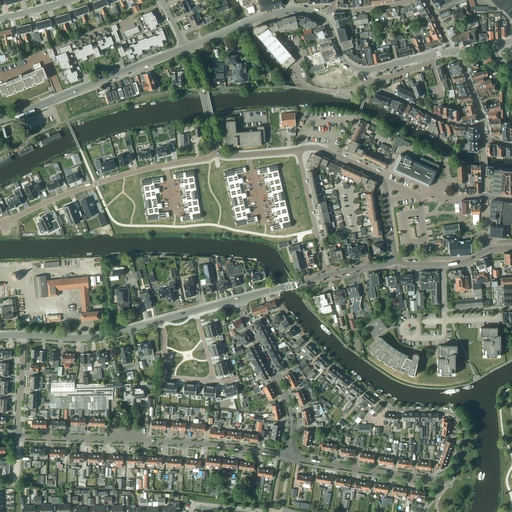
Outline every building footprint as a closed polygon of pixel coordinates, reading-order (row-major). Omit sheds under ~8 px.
[(102,8),(101,9),(103,12),(105,11),(103,6),(108,4),(106,0),(100,0),(99,1),(102,8)] [(181,9),(189,5),(188,2),(190,2),(190,1),(190,0),(189,0),(184,0),(185,1),(179,4),(181,9)] [(261,0),(257,0),(261,12),(284,6),(282,0),(264,0),(262,1),(261,0)] [(413,11),(426,5),(424,0),(419,0),(413,3),(415,7),(413,7),(412,5),(409,6),(411,11),(413,10),(413,11)] [(503,9),(511,19),(511,0),(491,0),(491,1),(502,11),(503,9)] [(101,7),(101,9),(102,8),(99,1),(93,3),(95,9),(101,7)] [(461,8),(452,12),(455,19),(471,13),(466,2),(460,4),(461,7),(461,8)] [(132,7),(135,13),(140,10),(138,4),(132,7)] [(219,14),(230,8),(228,4),(217,10),(219,14)] [(88,5),(81,7),(83,14),(84,16),(83,16),(82,16),(83,19),(86,18),(85,16),(84,14),(90,12),(88,5)] [(192,12),(203,7),(198,9),(196,7),(191,9),(189,5),(181,9),(184,14),(191,10),(192,12)] [(419,14),(428,10),(426,5),(413,11),(414,13),(417,12),(416,11),(418,10),(419,14)] [(441,19),(451,14),(450,11),(451,11),(457,8),(456,5),(449,8),(449,9),(439,13),(441,19)] [(81,7),(74,10),(76,17),(82,15),(83,16),(84,16),(83,14),(81,7)] [(190,22),(198,19),(198,18),(201,17),(199,13),(205,10),(203,7),(192,12),(194,15),(188,17),(190,22)] [(399,14),(398,9),(398,7),(389,9),(386,10),(388,17),(391,16),(391,18),(400,16),(399,14)] [(422,18),(431,14),(428,10),(415,16),(416,18),(420,16),(419,16),(420,15),(422,18)] [(145,19),(155,15),(153,11),(143,15),(145,19)] [(66,14),(62,15),(64,22),(65,24),(64,24),(64,25),(64,27),(67,27),(66,24),(65,22),(71,20),(69,13),(66,14)] [(360,15),(362,27),(364,27),(363,23),(369,22),(368,21),(369,21),(368,14),(365,15),(365,14),(360,15)] [(425,25),(434,21),(432,16),(431,14),(422,18),(416,21),(418,25),(423,23),(423,22),(424,22),(425,25)] [(62,15),(55,17),(57,24),(63,23),(64,24),(65,24),(64,22),(62,15)] [(155,15),(145,19),(146,24),(148,23),(157,20),(156,19),(155,15)] [(359,28),(362,27),(360,15),(356,15),(356,16),(353,16),(354,25),(359,24),(359,28)] [(297,24),(296,16),(276,20),(276,22),(256,26),(255,27),(254,27),(254,28),(253,28),(253,29),(253,30),(253,31),(253,32),(253,33),(254,33),(254,34),(255,34),(255,35),(256,35),(256,36),(257,37),(257,38),(258,41),(261,40),(263,46),(266,45),(280,42),(274,36),(276,34),(275,32),(285,30),(284,29),(298,26),(297,24)] [(304,27),(308,18),(304,16),(296,16),(297,24),(303,24),(303,25),(302,25),(301,28),(304,29),(304,27)] [(344,23),(349,22),(349,19),(351,19),(351,17),(345,18),(335,20),(335,24),(336,26),(344,23)] [(317,27),(319,24),(315,20),(308,18),(304,27),(306,27),(306,26),(310,28),(310,26),(314,28),(316,26),(317,27)] [(50,19),(43,21),(45,28),(45,30),(44,30),(45,33),(47,32),(47,29),(46,28),(52,26),(50,19)] [(157,20),(148,23),(151,30),(157,28),(156,25),(160,23),(158,19),(156,19),(157,20)] [(199,21),(198,19),(190,22),(193,27),(198,25),(200,27),(205,24),(203,21),(202,20),(199,21)] [(43,21),(36,23),(38,30),(44,28),(44,30),(45,30),(45,28),(43,21)] [(431,30),(437,28),(434,21),(425,25),(421,27),(422,29),(426,28),(429,27),(431,30)] [(26,34),(25,34),(25,37),(27,37),(26,32),(32,31),(30,24),(24,26),(26,34)] [(459,32),(456,25),(446,29),(450,39),(451,38),(454,47),(473,43),(472,42),(469,30),(465,32),(464,30),(459,32)] [(24,33),(25,34),(26,34),(24,26),(17,28),(19,34),(24,33)] [(329,39),(324,26),(313,31),(312,28),(299,33),(303,43),(316,38),(318,43),(329,39)] [(479,41),(487,40),(486,29),(485,29),(485,26),(482,27),(482,33),(479,34),(479,41)] [(473,43),(479,42),(479,41),(477,27),(469,30),(472,42),(473,43)] [(160,35),(162,42),(167,40),(162,28),(159,29),(160,31),(158,32),(159,34),(160,35)] [(420,34),(418,28),(413,30),(416,37),(411,38),(412,38),(416,53),(417,53),(423,51),(421,46),(422,45),(419,36),(421,36),(420,35),(420,34)] [(430,33),(426,35),(424,36),(423,33),(420,34),(420,35),(421,36),(422,39),(426,37),(438,33),(437,28),(431,30),(429,31),(430,33)] [(6,42),(8,42),(7,39),(7,37),(13,35),(11,29),(4,30),(6,39),(5,39),(6,42)] [(348,40),(346,33),(338,35),(340,42),(348,40)] [(428,42),(431,41),(442,38),(438,33),(426,37),(428,42)] [(155,37),(159,46),(159,47),(164,45),(162,42),(160,35),(156,37),(155,37)] [(102,38),(106,48),(110,46),(106,38),(106,36),(102,38)] [(106,38),(110,46),(110,48),(115,46),(111,36),(106,38)] [(151,37),(155,47),(159,46),(155,37),(156,37),(155,36),(151,37)] [(151,49),(155,47),(151,37),(147,39),(150,48),(151,49)] [(397,45),(396,40),(395,37),(390,38),(395,59),(400,57),(398,49),(397,47),(398,47),(397,45)] [(99,50),(102,49),(106,48),(102,38),(97,39),(99,44),(97,45),(99,50)] [(142,40),(146,50),(150,48),(147,39),(147,38),(142,40)] [(358,41),(355,41),(355,42),(354,38),(351,39),(348,40),(340,42),(343,50),(353,46),(358,45),(358,41)] [(409,55),(416,53),(412,38),(411,38),(409,39),(410,42),(412,42),(414,45),(409,46),(407,46),(409,55)] [(432,48),(437,46),(444,44),(444,43),(442,38),(431,41),(431,43),(430,43),(432,48)] [(367,43),(366,39),(363,40),(365,47),(366,46),(366,47),(365,47),(366,57),(367,57),(368,65),(373,64),(374,64),(372,51),(371,51),(369,42),(367,43)] [(142,51),(146,50),(142,40),(138,41),(139,43),(142,51)] [(321,51),(332,47),(330,41),(319,45),(321,51)] [(280,42),(266,45),(268,52),(270,51),(273,57),(275,56),(277,62),(280,62),(282,68),(285,67),(285,69),(296,60),(280,42)] [(143,53),(142,51),(139,43),(135,45),(134,45),(138,54),(138,55),(143,53)] [(92,47),(91,44),(87,45),(91,55),(95,54),(92,47)] [(134,45),(135,45),(134,44),(130,46),(130,47),(131,47),(134,56),(138,54),(134,45)] [(87,57),(91,55),(87,45),(83,47),(83,49),(84,49),(87,57)] [(103,54),(102,49),(99,50),(97,45),(92,47),(95,54),(96,57),(103,54)] [(128,54),(126,49),(124,50),(122,45),(117,46),(121,57),(125,55),(128,54)] [(380,62),(391,59),(388,48),(390,47),(389,45),(377,48),(378,50),(380,62)] [(302,50),(304,56),(313,53),(312,49),(315,49),(314,46),(302,50)] [(128,54),(125,55),(127,60),(135,57),(134,56),(131,47),(130,47),(126,49),(128,54)] [(310,74),(325,68),(322,62),(335,58),(332,47),(321,51),(322,51),(317,53),(318,57),(315,58),(317,61),(313,62),(314,66),(308,68),(310,74)] [(79,50),(79,48),(74,50),(78,60),(82,59),(79,50)] [(354,57),(356,54),(353,52),(352,48),(343,51),(346,55),(348,57),(351,55),(354,57)] [(88,59),(87,57),(84,49),(83,49),(79,50),(82,59),(83,61),(88,59)] [(380,62),(378,50),(377,50),(378,53),(376,53),(376,50),(372,51),(374,64),(380,62)] [(58,60),(68,56),(66,52),(64,53),(61,54),(56,56),(58,60)] [(360,64),(359,64),(367,65),(365,57),(363,57),(362,52),(361,52),(360,53),(359,55),(359,56),(358,56),(360,64)] [(359,55),(360,53),(359,53),(357,55),(356,54),(354,57),(351,55),(348,57),(346,55),(348,57),(359,64),(360,64),(358,56),(359,56),(359,55)] [(241,73),(246,73),(245,63),(238,63),(237,55),(224,56),(225,64),(233,64),(233,71),(228,71),(241,71),(241,73)] [(69,61),(68,56),(58,60),(59,65),(60,64),(69,61)] [(67,66),(72,64),(70,60),(69,61),(60,64),(63,71),(68,69),(67,66)] [(7,82),(0,84),(0,87),(3,95),(6,93),(7,96),(15,93),(14,91),(16,90),(17,92),(24,89),(24,87),(26,86),(27,88),(34,85),(33,83),(36,82),(36,84),(45,81),(44,78),(47,77),(45,71),(45,70),(43,71),(40,62),(33,65),(35,70),(22,76),(21,74),(19,75),(20,76),(7,82)] [(452,76),(463,74),(460,62),(449,64),(452,76)] [(471,75),(479,72),(477,68),(479,67),(477,62),(467,63),(471,75)] [(212,70),(213,83),(224,83),(224,77),(225,76),(224,74),(224,73),(223,63),(216,63),(216,70),(212,70)] [(68,69),(63,71),(62,72),(64,76),(66,75),(74,72),(72,68),(73,67),(72,64),(67,66),(68,69)] [(172,72),(172,67),(169,67),(169,69),(167,69),(167,75),(169,75),(169,76),(173,76),(173,81),(173,85),(179,84),(179,86),(183,85),(183,75),(182,75),(182,72),(172,72)] [(441,81),(442,81),(444,87),(445,90),(449,89),(446,80),(446,77),(449,77),(448,74),(447,75),(446,74),(445,74),(443,67),(437,69),(441,81)] [(74,72),(66,75),(68,79),(77,75),(77,76),(78,75),(77,71),(74,72)] [(246,73),(241,73),(241,71),(228,71),(228,77),(233,76),(234,82),(246,81),(246,79),(249,78),(248,73),(246,73)] [(483,77),(487,76),(488,76),(486,71),(479,72),(471,75),(472,81),(477,79),(480,77),(480,78),(483,77)] [(138,84),(142,83),(144,89),(148,88),(149,91),(156,89),(151,72),(141,75),(141,74),(135,76),(138,84)] [(78,77),(77,76),(77,75),(68,79),(67,79),(68,84),(81,79),(80,77),(78,77)] [(488,77),(487,76),(483,77),(480,78),(480,77),(477,79),(472,81),(474,85),(481,82),(485,81),(484,78),(488,77)] [(320,79),(316,79),(316,86),(335,88),(336,79),(320,77),(320,79)] [(132,86),(129,87),(131,96),(137,94),(134,82),(133,83),(132,78),(129,79),(130,83),(131,83),(132,86)] [(481,82),(474,85),(476,90),(478,95),(493,85),(490,79),(482,83),(481,82)] [(129,87),(127,80),(124,80),(125,84),(126,86),(123,87),(125,97),(131,96),(129,87)] [(414,84),(412,80),(409,81),(411,87),(412,87),(416,98),(422,96),(421,94),(425,92),(422,86),(419,87),(418,83),(414,84)] [(465,80),(458,81),(459,84),(458,85),(459,89),(467,86),(466,82),(465,80)] [(123,87),(121,81),(118,82),(119,84),(120,88),(117,89),(116,89),(119,99),(125,97),(123,87)] [(117,89),(116,88),(115,84),(113,85),(114,90),(111,91),(110,91),(113,101),(119,99),(116,89),(117,89)] [(497,90),(494,85),(478,95),(480,101),(489,96),(488,96),(492,94),(497,90)] [(414,94),(397,86),(394,93),(414,103),(416,98),(414,94)] [(110,91),(111,91),(109,87),(107,87),(108,91),(105,92),(108,102),(109,102),(113,101),(110,91)] [(485,112),(500,111),(500,106),(504,106),(504,92),(500,92),(500,102),(494,104),(488,106),(486,102),(482,104),(485,112)] [(381,106),(382,104),(383,101),(382,101),(383,96),(375,93),(372,100),(379,103),(378,105),(381,106)] [(458,103),(464,102),(466,102),(466,101),(472,100),(470,95),(457,98),(458,103)] [(388,106),(391,99),(383,96),(382,101),(383,101),(382,104),(388,106)] [(394,105),(395,100),(391,99),(388,106),(387,110),(389,111),(390,108),(390,107),(392,108),(394,105)] [(401,117),(404,112),(405,111),(403,110),(406,104),(400,102),(397,110),(402,112),(401,114),(400,116),(401,117)] [(407,120),(413,107),(408,105),(405,111),(404,112),(407,114),(404,119),(407,120)] [(467,116),(476,114),(474,105),(467,106),(465,106),(465,107),(465,108),(460,110),(460,113),(466,111),(467,116)] [(438,106),(434,106),(434,108),(434,113),(438,113),(438,115),(442,115),(442,106),(438,106)] [(415,118),(419,111),(413,107),(407,120),(406,120),(410,122),(411,120),(412,117),(415,118)] [(449,109),(449,107),(443,107),(443,117),(448,117),(448,118),(453,119),(453,120),(459,121),(459,114),(458,110),(454,110),(454,109),(449,109)] [(414,119),(415,120),(418,121),(415,125),(419,127),(420,124),(426,114),(419,111),(414,119)] [(488,119),(498,119),(498,113),(500,113),(500,111),(485,112),(488,119)] [(296,126),(295,113),(281,114),(281,127),(287,127),(287,126),(296,126)] [(427,127),(431,117),(426,114),(420,124),(427,127)] [(476,114),(467,116),(460,117),(461,122),(466,123),(471,123),(476,122),(478,120),(476,114)] [(226,121),(227,138),(228,145),(232,145),(239,145),(239,146),(258,145),(258,143),(261,143),(261,142),(265,141),(264,126),(258,127),(258,131),(236,133),(235,123),(239,123),(239,116),(235,117),(235,116),(234,116),(234,117),(227,117),(227,121),(226,121)] [(427,127),(426,129),(432,133),(437,137),(438,134),(438,133),(437,126),(435,125),(436,124),(435,123),(436,120),(431,117),(427,127)] [(495,128),(501,127),(500,118),(498,119),(488,119),(490,128),(495,128)] [(358,125),(365,128),(368,123),(360,120),(358,125)] [(448,137),(444,124),(444,123),(437,120),(437,123),(440,133),(442,132),(442,138),(448,137)] [(454,137),(452,125),(444,124),(448,137),(450,136),(450,140),(453,140),(454,137)] [(356,130),(363,133),(365,128),(358,125),(356,130)] [(459,135),(459,134),(460,126),(452,125),(454,137),(453,140),(457,140),(457,137),(458,135),(459,135)] [(353,134),(361,138),(363,133),(356,130),(353,134)] [(42,145),(61,137),(59,132),(40,141),(40,142),(42,145)] [(180,134),(180,138),(181,149),(188,149),(188,142),(189,142),(189,134),(180,134)] [(351,139),(359,143),(361,138),(353,134),(351,139)] [(404,139),(397,136),(394,144),(397,145),(400,147),(404,139)] [(477,151),(477,148),(477,138),(468,138),(468,144),(465,144),(465,150),(468,150),(468,151),(477,151)] [(349,145),(356,148),(359,143),(351,139),(349,145)] [(168,146),(157,148),(159,156),(170,154),(169,149),(171,148),(171,149),(175,148),(173,142),(170,142),(171,145),(168,146)] [(150,150),(138,151),(139,160),(151,158),(151,153),(154,153),(153,145),(149,145),(150,150)] [(355,155),(358,149),(356,148),(349,145),(347,150),(353,153),(352,154),(355,155)] [(19,156),(33,150),(31,146),(17,152),(19,156)] [(361,156),(363,150),(358,148),(358,149),(355,155),(360,158),(361,156)] [(363,150),(361,156),(366,158),(369,150),(364,148),(363,150)] [(369,150),(366,158),(371,160),(374,153),(369,150)] [(374,153),(371,160),(376,162),(379,155),(374,153)] [(125,154),(118,156),(121,166),(128,164),(127,162),(133,160),(131,154),(126,155),(125,154)] [(321,161),(324,156),(321,155),(320,156),(314,154),(309,164),(311,165),(311,167),(312,171),(314,170),(314,168),(314,166),(317,167),(320,161),(321,161)] [(437,170),(439,165),(421,157),(419,162),(409,158),(410,156),(406,155),(405,156),(400,154),(393,170),(430,187),(437,170)] [(379,155),(376,162),(381,165),(384,157),(379,155)] [(0,167),(13,161),(11,156),(0,161),(0,167)] [(325,166),(328,158),(324,156),(321,161),(320,164),(325,166)] [(384,157),(381,165),(386,167),(389,159),(384,157)] [(330,168),(333,161),(328,158),(325,166),(330,168)] [(99,159),(95,161),(98,169),(101,168),(103,172),(115,168),(113,160),(101,164),(99,159)] [(335,170),(338,163),(333,161),(330,168),(329,172),(331,173),(332,169),(335,170)] [(340,173),(343,165),(338,163),(335,170),(335,171),(334,174),(336,175),(338,172),(340,173)] [(277,165),(256,170),(258,175),(263,174),(267,172),(278,170),(277,165)] [(348,167),(343,165),(340,173),(345,175),(348,167)] [(465,174),(464,165),(457,166),(458,183),(459,183),(459,185),(458,186),(458,188),(459,188),(459,189),(460,195),(462,195),(462,196),(465,196),(465,195),(467,195),(466,189),(466,187),(465,182),(465,181),(465,174)] [(466,174),(480,173),(480,166),(471,165),(466,165),(464,165),(465,174),(466,174)] [(246,167),(225,172),(226,177),(237,174),(247,172),(246,167)] [(350,177),(353,170),(348,167),(345,175),(350,177)] [(75,175),(70,177),(72,183),(81,179),(80,177),(84,176),(81,168),(73,171),(75,175)] [(269,177),(264,178),(265,181),(269,180),(280,177),(278,170),(267,172),(269,177)] [(355,179),(358,172),(353,170),(350,177),(355,179)] [(495,180),(494,194),(495,194),(501,194),(502,184),(503,171),(498,170),(495,170),(495,180)] [(194,171),(173,174),(173,179),(183,178),(195,176),(194,171)] [(502,184),(501,194),(502,194),(504,194),(504,195),(504,194),(506,194),(506,195),(506,194),(508,194),(508,195),(509,195),(511,195),(511,194),(511,171),(509,171),(505,171),(504,171),(503,171),(502,184)] [(360,181),(363,174),(358,172),(355,179),(360,181)] [(480,173),(466,174),(465,174),(465,181),(481,181),(480,173)] [(57,179),(46,184),(50,191),(60,186),(58,182),(62,181),(59,174),(55,175),(57,179)] [(237,174),(226,177),(228,184),(244,181),(243,178),(239,179),(237,174)] [(363,174),(360,181),(365,184),(366,183),(369,176),(363,174)] [(184,182),(179,183),(180,186),(196,183),(195,176),(183,178),(184,182)] [(369,176),(366,183),(367,184),(365,189),(372,192),(377,182),(371,179),(371,178),(369,176)] [(163,177),(142,180),(143,185),(154,184),(164,182),(163,177)] [(269,180),(265,181),(265,184),(270,182),(271,187),(282,185),(280,177),(269,180)] [(244,181),(228,184),(230,192),(241,189),(240,184),(244,183),(244,181)] [(465,182),(466,187),(468,187),(475,186),(475,194),(481,194),(481,181),(465,181),(465,182)] [(25,188),(25,189),(30,200),(38,196),(36,193),(42,190),(39,183),(33,186),(33,185),(25,188)] [(196,183),(180,186),(180,189),(185,188),(186,193),(197,191),(196,183)] [(154,184),(143,185),(144,192),(160,189),(160,187),(155,187),(154,184)] [(272,192),(267,193),(268,196),(284,192),(282,185),(271,187),(272,192)] [(16,197),(8,201),(11,209),(15,208),(16,208),(18,207),(18,206),(22,204),(20,199),(24,198),(20,189),(14,192),(16,197)] [(160,189),(144,192),(145,200),(157,198),(156,193),(161,192),(160,189)] [(241,189),(230,192),(231,199),(247,195),(247,193),(242,194),(241,189)] [(186,198),(182,198),(182,201),(198,198),(197,191),(186,193),(186,198)] [(284,192),(268,196),(269,198),(273,197),(274,202),(285,200),(284,192)] [(247,195),(231,199),(233,207),(244,204),(243,199),(248,198),(247,195)] [(90,197),(82,200),(87,215),(95,212),(90,197)] [(157,198),(145,200),(147,207),(163,205),(162,202),(157,203),(157,198)] [(198,198),(182,201),(183,204),(187,203),(188,207),(200,206),(198,198)] [(471,207),(480,207),(481,199),(470,200),(470,207),(471,207)] [(276,207),(271,208),(272,211),(287,207),(285,200),(274,202),(276,207)] [(470,213),(469,200),(461,201),(462,214),(470,213)] [(491,219),(496,220),(496,218),(497,218),(502,219),(502,212),(503,201),(501,201),(492,201),(491,219)] [(511,201),(504,202),(504,206),(504,220),(502,221),(501,221),(501,224),(511,223),(511,201)] [(244,204),(233,207),(235,214),(251,211),(250,208),(245,209),(244,204)] [(74,205),(64,209),(70,223),(80,219),(74,205)] [(163,205),(147,207),(148,215),(159,213),(158,208),(163,207),(163,205)] [(188,207),(184,208),(184,211),(189,210),(189,214),(201,213),(200,206),(188,207)] [(287,207),(272,211),(272,213),(277,212),(278,217),(289,214),(287,207)] [(159,213),(148,215),(149,220),(170,217),(169,211),(159,213)] [(251,211),(235,214),(236,221),(248,218),(247,214),(251,213),(251,211)] [(103,213),(98,215),(101,225),(107,223),(103,213)] [(189,214),(180,216),(180,221),(202,218),(201,213),(189,214)] [(278,217),(273,218),(274,220),(278,219),(279,224),(290,221),(289,214),(278,217)] [(39,226),(37,227),(40,232),(46,229),(47,231),(53,228),(54,231),(60,228),(59,225),(56,226),(53,221),(49,223),(46,216),(39,219),(40,222),(37,223),(39,226)] [(248,218),(236,221),(238,226),(258,221),(257,216),(248,218)] [(501,225),(501,219),(496,219),(496,225),(490,225),(489,237),(504,238),(505,226),(501,225)] [(279,224),(270,226),(271,231),(292,226),(290,221),(279,224)] [(442,226),(442,228),(443,234),(460,232),(459,224),(442,226)] [(441,243),(443,243),(449,242),(458,242),(458,241),(457,234),(443,235),(443,240),(441,240),(441,243)] [(382,237),(374,238),(374,237),(373,237),(374,244),(375,253),(378,252),(379,254),(385,253),(383,243),(382,237)] [(356,247),(351,248),(351,243),(348,244),(347,239),(344,240),(345,246),(348,245),(350,257),(353,256),(353,258),(358,257),(356,247)] [(449,242),(450,256),(471,255),(470,241),(458,241),(458,242),(449,242)] [(356,247),(358,257),(362,256),(362,255),(365,254),(364,246),(358,247),(357,244),(355,244),(356,247)] [(305,269),(299,245),(289,247),(290,254),(292,253),(296,271),(305,269)] [(336,251),(336,247),(329,248),(330,252),(331,256),(332,256),(333,261),(334,262),(335,262),(340,261),(339,259),(343,258),(342,254),(343,254),(342,249),(336,251)] [(317,264),(315,256),(307,258),(309,268),(313,267),(313,265),(317,264)] [(479,270),(473,271),(475,280),(476,284),(479,284),(486,283),(488,282),(487,278),(487,276),(488,276),(487,272),(486,268),(488,267),(490,266),(487,256),(479,259),(480,261),(476,262),(478,268),(479,270)] [(232,262),(230,263),(226,264),(229,277),(230,277),(233,287),(241,285),(239,279),(240,279),(240,275),(247,273),(244,264),(233,266),(232,262)] [(215,282),(212,263),(203,264),(206,284),(202,285),(204,294),(214,292),(212,283),(215,282)] [(247,275),(251,274),(253,282),(262,279),(266,278),(264,271),(261,272),(260,271),(254,273),(253,269),(250,270),(250,269),(246,270),(247,275)] [(463,277),(462,270),(451,271),(452,278),(455,278),(456,284),(455,284),(456,291),(469,290),(468,276),(463,277)] [(420,290),(423,290),(423,289),(431,289),(431,304),(434,304),(439,304),(439,282),(438,274),(439,273),(439,271),(438,271),(436,271),(435,271),(435,272),(434,272),(419,272),(419,282),(420,282),(420,290)] [(19,272),(19,273),(17,272),(16,272),(14,273),(14,272),(13,273),(14,273),(13,275),(12,275),(12,276),(13,276),(13,278),(12,278),(12,279),(13,278),(14,280),(14,281),(15,280),(17,281),(19,280),(20,280),(21,278),(22,278),(22,277),(21,277),(21,275),(21,274),(21,275),(19,273),(20,272),(19,272)] [(221,275),(221,272),(218,272),(219,276),(220,282),(217,283),(219,291),(225,289),(221,275)] [(221,275),(225,289),(231,287),(229,280),(225,280),(224,275),(221,275),(221,272),(221,275)] [(381,284),(379,273),(375,273),(372,273),(372,274),(368,274),(368,275),(370,286),(367,287),(369,298),(376,297),(374,285),(381,284)] [(103,313),(103,311),(99,311),(90,312),(88,287),(89,287),(89,285),(88,277),(47,280),(46,275),(34,277),(36,298),(59,295),(58,290),(80,288),(82,308),(79,308),(79,313),(81,313),(81,315),(80,315),(80,317),(81,317),(81,321),(100,319),(99,313),(103,313)] [(397,283),(396,279),(395,275),(386,277),(387,286),(395,285),(396,292),(396,294),(401,294),(401,291),(399,282),(397,283)] [(412,275),(406,275),(407,291),(415,291),(414,285),(413,284),(412,275)] [(96,276),(88,277),(89,285),(91,285),(91,286),(97,285),(96,276)] [(189,283),(183,285),(184,289),(185,289),(186,293),(185,293),(186,298),(191,297),(191,296),(195,295),(193,285),(197,284),(196,277),(188,278),(189,283)] [(496,305),(491,306),(511,304),(511,277),(492,279),(493,299),(495,299),(496,305)] [(160,299),(167,297),(168,301),(169,301),(169,302),(175,301),(175,299),(176,299),(174,290),(179,289),(178,282),(170,283),(171,287),(158,290),(160,299)] [(478,299),(482,298),(482,292),(481,285),(473,286),(474,299),(475,299),(478,299)] [(361,309),(360,306),(362,296),(361,296),(358,286),(348,289),(350,299),(354,298),(352,305),(351,305),(352,311),(361,309)] [(129,296),(128,288),(115,290),(116,298),(117,298),(118,304),(119,310),(132,308),(131,301),(129,302),(128,296),(129,296)] [(139,291),(141,297),(143,296),(146,309),(151,308),(151,307),(153,307),(149,290),(142,292),(142,290),(139,291)] [(342,305),(345,305),(344,301),(347,300),(344,290),(339,291),(342,305)] [(342,305),(339,291),(333,292),(336,303),(338,302),(339,306),(340,311),(343,310),(342,305)] [(417,300),(417,310),(424,310),(423,292),(416,292),(416,293),(417,300)] [(331,305),(329,306),(328,304),(332,303),(330,293),(314,297),(317,306),(322,305),(322,307),(320,308),(321,311),(319,311),(320,314),(321,314),(322,314),(333,312),(332,309),(332,310),(331,305)] [(265,303),(268,312),(273,310),(273,309),(278,308),(277,305),(276,305),(275,300),(265,303)] [(260,314),(268,312),(265,303),(258,306),(260,314)] [(14,318),(13,306),(2,307),(3,319),(14,318)] [(257,315),(260,314),(258,306),(251,308),(253,313),(252,313),(253,316),(257,314),(257,315)] [(285,318),(284,315),(283,316),(281,312),(275,316),(276,317),(274,318),(276,323),(278,321),(279,322),(285,318)] [(511,312),(502,313),(503,323),(508,323),(507,319),(510,319),(510,321),(511,320),(511,312)] [(415,369),(419,357),(419,355),(418,354),(417,353),(415,353),(414,354),(413,355),(412,357),(411,357),(404,354),(398,351),(391,347),(386,342),(380,337),(379,338),(378,337),(388,328),(387,329),(384,325),(380,320),(379,318),(367,326),(368,328),(372,334),(376,338),(375,339),(376,339),(377,338),(378,339),(368,348),(375,355),(382,361),(389,365),(397,369),(405,373),(414,375),(415,375),(417,375),(417,374),(418,372),(417,371),(417,370),(415,369)] [(244,328),(243,325),(243,324),(240,319),(233,322),(236,328),(235,328),(237,331),(244,328)] [(257,329),(267,323),(269,322),(268,319),(266,320),(266,321),(263,323),(261,319),(253,323),(257,329)] [(291,325),(288,321),(286,319),(280,323),(281,323),(280,324),(280,325),(281,324),(283,326),(279,328),(281,332),(291,325)] [(215,322),(205,325),(207,331),(217,328),(215,322)] [(260,334),(267,330),(265,327),(268,325),(267,323),(257,329),(260,334)] [(291,338),(297,333),(292,327),(286,332),(291,338)] [(217,328),(207,331),(208,337),(219,334),(217,328)] [(487,354),(487,357),(496,357),(496,354),(500,354),(500,336),(497,336),(497,328),(481,328),(481,336),(485,336),(485,340),(483,340),(483,354),(487,354)] [(263,340),(273,335),(272,333),(269,334),(267,330),(260,334),(263,340)] [(239,341),(241,341),(249,336),(248,335),(247,331),(238,335),(240,338),(238,339),(239,341)] [(269,344),(273,342),(271,338),(274,337),(273,335),(263,340),(267,348),(270,346),(269,344)] [(250,338),(249,336),(241,341),(239,341),(239,342),(240,345),(243,343),(244,346),(252,342),(250,338)] [(300,348),(306,342),(301,337),(295,343),(297,345),(296,347),(298,350),(300,348)] [(220,342),(210,344),(212,350),(222,348),(220,342)] [(276,348),(274,343),(273,343),(273,342),(269,344),(270,346),(267,348),(270,354),(280,348),(279,346),(276,348)] [(139,357),(145,355),(153,354),(152,349),(151,349),(149,343),(143,344),(143,343),(138,344),(139,351),(138,352),(139,357)] [(304,357),(313,349),(308,344),(303,349),(306,351),(298,359),(299,361),(303,356),(304,357)] [(457,345),(450,345),(438,345),(438,351),(438,354),(440,354),(440,358),(438,358),(438,372),(442,372),(442,374),(451,374),(451,372),(454,372),(454,354),(457,354),(457,345)] [(245,357),(257,351),(254,346),(253,346),(247,349),(246,349),(246,350),(248,353),(244,355),(245,357)] [(123,365),(131,363),(129,353),(130,352),(129,347),(126,348),(126,347),(121,348),(122,354),(121,354),(123,365)] [(222,348),(212,350),(213,356),(224,354),(222,348)] [(273,359),(280,355),(278,352),(281,350),(280,348),(270,354),(273,359)] [(40,351),(37,351),(38,349),(32,349),(31,357),(37,357),(37,359),(40,359),(40,361),(45,361),(45,351),(40,351)] [(313,349),(304,357),(306,359),(310,355),(313,358),(317,353),(313,349)] [(257,351),(245,357),(246,359),(250,357),(252,360),(260,356),(257,351)] [(53,360),(53,364),(53,367),(55,367),(58,367),(59,360),(56,359),(57,352),(51,352),(50,360),(53,360)] [(102,353),(101,352),(97,353),(99,364),(101,363),(102,369),(106,368),(105,362),(108,362),(106,353),(102,353)] [(273,359),(276,365),(288,359),(287,356),(282,359),(280,355),(273,359)] [(314,367),(315,369),(324,360),(320,356),(314,361),(318,364),(317,365),(316,364),(314,367)] [(252,366),(262,361),(260,357),(252,361),(253,363),(251,364),(252,366)] [(288,359),(276,365),(279,371),(286,367),(285,364),(289,361),(288,359)] [(315,369),(317,370),(320,368),(319,367),(320,366),(323,370),(328,364),(324,360),(315,369)] [(226,361),(215,364),(217,370),(227,367),(226,361)] [(262,361),(252,366),(253,368),(255,367),(257,370),(265,366),(262,361)] [(300,365),(304,369),(308,364),(305,361),(300,365)] [(256,378),(268,372),(265,366),(257,371),(259,374),(255,376),(256,378)] [(303,371),(307,374),(311,369),(308,366),(303,371)] [(328,380),(335,370),(331,366),(326,372),(330,375),(329,376),(328,375),(326,378),(328,380)] [(227,367),(217,370),(219,376),(229,373),(227,367)] [(335,370),(328,380),(330,381),(333,383),(336,380),(340,374),(335,370)] [(126,372),(128,380),(134,378),(133,371),(126,372)] [(268,372),(256,378),(257,380),(261,378),(262,381),(263,381),(270,378),(270,377),(268,372)] [(294,375),(292,372),(285,375),(289,382),(295,378),(297,377),(296,374),(294,375)] [(338,387),(345,378),(340,374),(336,380),(339,383),(339,384),(338,383),(336,386),(338,387)] [(295,378),(289,382),(292,388),(299,385),(295,378)] [(345,378),(338,387),(339,389),(342,386),(341,385),(342,385),(345,388),(350,382),(345,378)] [(67,380),(51,380),(50,408),(109,410),(109,399),(116,399),(116,388),(116,386),(116,384),(83,385),(74,385),(74,380),(71,380),(67,380)] [(348,401),(350,397),(357,388),(357,387),(352,383),(348,389),(352,392),(351,393),(346,399),(348,401)] [(133,391),(133,386),(133,384),(124,385),(124,387),(124,389),(123,389),(122,390),(122,392),(123,393),(124,395),(124,396),(133,395),(133,394),(134,394),(134,391),(133,391)] [(136,391),(136,388),(136,384),(133,384),(133,386),(133,391),(134,391),(134,394),(144,394),(144,390),(136,391)] [(236,384),(230,385),(233,396),(239,394),(236,384)] [(266,394),(273,390),(269,384),(263,387),(266,394)] [(230,385),(224,387),(227,397),(233,396),(230,385)] [(252,390),(254,394),(261,391),(259,386),(252,390)] [(357,388),(350,397),(352,398),(354,395),(354,394),(358,397),(362,391),(357,387),(357,388)] [(273,390),(266,394),(269,400),(276,397),(273,390)] [(297,399),(304,396),(301,390),(294,393),(297,399)] [(363,406),(370,397),(365,393),(361,398),(364,400),(361,404),(363,406)] [(137,403),(137,405),(141,405),(140,399),(144,399),(144,397),(144,394),(134,394),(133,394),(133,395),(133,396),(133,400),(133,401),(134,401),(134,403),(137,403)] [(133,395),(124,396),(124,395),(121,395),(121,400),(124,400),(129,400),(129,404),(132,404),(132,407),(137,407),(137,405),(137,403),(134,403),(134,401),(133,401),(133,400),(133,396),(133,395)] [(304,396),(297,399),(300,406),(307,403),(304,396)] [(370,397),(363,406),(365,408),(369,404),(372,406),(376,401),(370,397)] [(373,410),(375,412),(372,415),(374,417),(377,414),(378,414),(384,408),(378,403),(373,410)] [(273,413),(280,411),(279,404),(271,406),(273,412),(273,413)] [(120,410),(120,407),(118,407),(118,409),(117,413),(125,416),(127,412),(120,410)] [(303,418),(310,416),(309,409),(301,411),(303,418)] [(282,418),(280,411),(273,413),(273,412),(268,413),(269,416),(273,415),(274,420),(282,418)] [(366,413),(364,411),(358,416),(361,419),(366,413)] [(390,421),(391,414),(385,413),(384,420),(383,424),(386,425),(387,420),(390,421)] [(310,416),(303,418),(304,425),(312,424),(310,416)] [(442,428),(449,429),(450,422),(444,421),(445,418),(442,418),(442,424),(443,424),(442,428)] [(198,424),(199,419),(194,419),(193,424),(191,423),(191,431),(198,432),(198,424)] [(336,424),(341,429),(346,424),(341,419),(336,424)] [(272,432),(280,433),(281,426),(274,425),(272,432)] [(448,436),(449,429),(442,428),(442,432),(440,432),(440,434),(439,434),(438,438),(440,438),(440,435),(448,436)] [(303,437),(311,438),(312,431),(305,430),(303,437)] [(234,439),(235,432),(228,431),(227,438),(234,439)] [(235,432),(234,439),(241,440),(242,433),(235,432)] [(279,440),(280,433),(272,432),(271,439),(279,440)] [(250,442),(252,434),(244,433),(243,441),(250,442)] [(252,434),(250,442),(258,443),(259,435),(252,434)] [(310,446),(311,438),(303,437),(302,444),(310,446)] [(444,447),(450,450),(453,443),(447,441),(448,439),(445,438),(443,443),(445,444),(444,447)] [(328,451),(330,443),(323,442),(321,449),(328,451)] [(330,443),(328,451),(336,452),(337,445),(330,443)] [(347,456),(349,449),(341,447),(340,455),(347,456)] [(448,456),(450,450),(444,447),(443,451),(438,450),(437,452),(440,453),(448,456)] [(349,449),(347,456),(354,457),(356,450),(349,449)] [(446,462),(448,456),(440,453),(437,452),(435,451),(435,454),(441,456),(439,460),(446,462)] [(366,461),(367,454),(360,453),(359,460),(366,461)] [(367,454),(366,461),(373,463),(375,455),(367,454)] [(385,465),(387,457),(380,456),(378,463),(385,465)] [(387,457),(385,465),(393,466),(394,458),(387,457)] [(214,458),(213,466),(220,466),(221,459),(214,458)] [(230,467),(230,460),(223,459),(222,467),(230,467)] [(0,460),(0,479),(9,480),(10,469),(8,468),(9,462),(4,462),(4,461),(1,460),(0,460)] [(230,460),(230,467),(237,468),(238,461),(230,460)] [(444,469),(446,462),(439,460),(438,464),(437,463),(434,469),(437,470),(438,467),(444,469)] [(246,470),(247,462),(240,461),(239,469),(246,470)] [(247,462),(246,470),(253,471),(255,463),(247,462)] [(265,477),(266,469),(259,468),(257,475),(262,476),(261,481),(264,481),(264,477),(265,477)] [(266,469),(265,477),(272,478),(273,471),(266,469)] [(144,487),(144,474),(140,474),(140,479),(139,479),(139,485),(136,484),(136,490),(143,491),(143,490),(144,487)] [(323,483),(324,475),(317,474),(316,481),(323,483)] [(303,483),(304,476),(297,475),(296,482),(303,483)] [(324,475),(323,483),(330,484),(331,477),(324,475)] [(304,476),(303,483),(310,485),(312,477),(304,476)] [(342,486),(343,479),(336,477),(335,485),(342,486)] [(343,479),(342,486),(349,487),(351,480),(343,479)] [(361,489),(363,482),(356,481),(354,488),(361,489)] [(363,482),(361,489),(369,490),(370,483),(363,482)] [(380,491),(382,485),(375,483),(374,490),(374,492),(376,492),(377,491),(380,491)] [(408,498),(407,500),(409,500),(410,501),(413,501),(414,499),(413,499),(414,497),(417,498),(419,491),(412,490),(411,495),(409,494),(408,496),(408,498)] [(170,511),(176,511),(176,509),(180,509),(179,502),(173,502),(173,506),(170,506),(170,511)]
